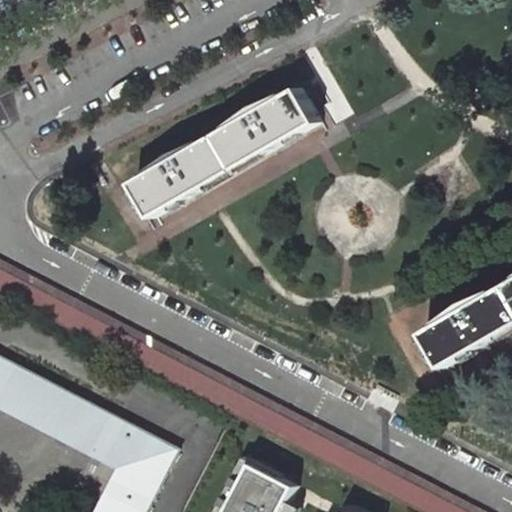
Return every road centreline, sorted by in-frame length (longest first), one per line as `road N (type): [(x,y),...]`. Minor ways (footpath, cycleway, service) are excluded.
road 1 (residential): [(0,219),(5,233),(511,499)]
road 2 (residential): [(7,148),(29,164),(59,160),(330,18),(339,0)]
road 3 (residential): [(269,0),(38,119),(7,148)]
